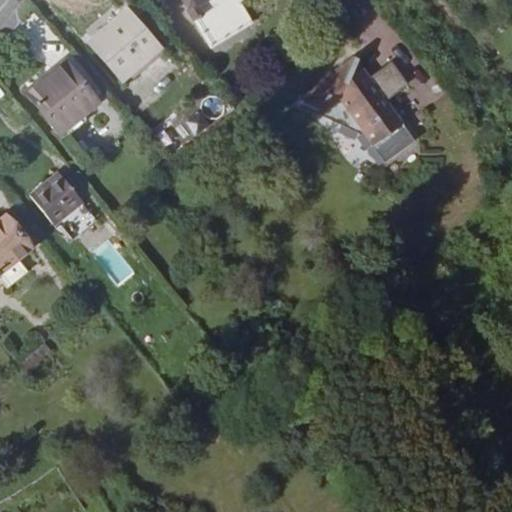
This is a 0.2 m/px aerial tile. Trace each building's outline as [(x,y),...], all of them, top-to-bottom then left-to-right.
[(195,0),(181,0),(187,10),(198,3),(195,0)] [(195,0),(198,3),(187,10),(210,48),(253,22),(239,0),(195,0)] [(125,6),(85,41),(120,82),(161,47),(125,6)] [(355,58),(292,102),(359,130),(360,128),(384,160),(413,139),(401,122),(402,122),(385,99),(407,84),(390,61),(368,75),(356,84),(345,70),(357,61),(355,58)] [(64,59),(24,91),(57,134),(97,102),(64,59)] [(368,75),(357,61),(345,70),(356,84),(368,75)] [(8,92),(0,98),(0,106),(15,125),(27,115),(8,92)] [(58,171),(28,194),(52,225),(65,215),(71,223),(83,213),(77,206),(82,202),(58,171)] [(3,215),(0,217),(0,270),(29,248),(3,215)] [(92,253),(119,288),(137,274),(109,240),(92,253)] [(206,361),(182,381),(201,404),(225,385),(206,361)]
